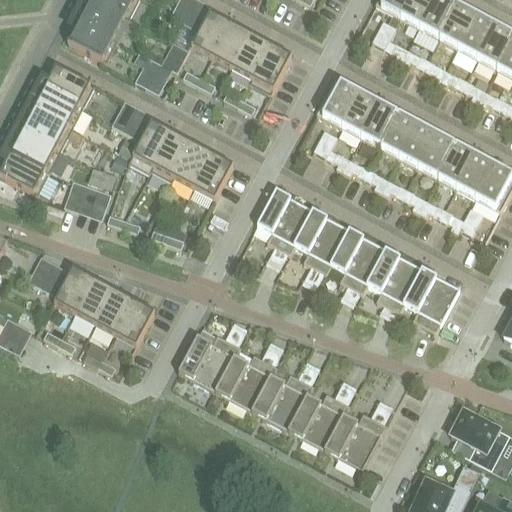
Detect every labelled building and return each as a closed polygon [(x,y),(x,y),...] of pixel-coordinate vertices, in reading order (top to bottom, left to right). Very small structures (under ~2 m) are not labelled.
[(128,26),(140,4),(132,0),(96,0),(93,7),(128,26)] [(310,12),(314,5),(305,0),(297,0),(296,4),(310,12)] [(400,26),(413,0),(381,0),(375,12),(400,26)] [(419,36),(437,3),(432,0),(413,0),(400,26),(419,36)] [(438,46),(456,13),(437,3),(419,36),(438,46)] [(81,29),(78,27),(78,28),(117,48),(124,34),(131,38),(136,30),(128,26),(93,7),(81,29)] [(457,57),(475,23),(456,13),(438,46),(457,57)] [(182,29),(185,22),(173,16),(170,23),(182,29)] [(212,64),(230,30),(229,29),(229,31),(210,21),(211,19),(209,19),(191,53),(212,64)] [(185,22),(182,29),(194,35),(197,28),(185,22)] [(476,67),(494,33),(475,23),(457,57),(476,67)] [(106,69),(117,48),(78,28),(67,49),(106,69)] [(396,35),(383,28),(372,48),(385,55),(396,35)] [(232,75),(250,41),(249,40),(249,42),(230,32),(231,30),(230,30),(212,64),(232,75)] [(495,77),(511,45),(511,42),(494,33),(476,67),(495,77)] [(249,90),(270,51),(269,53),(250,43),(251,41),(250,41),(232,75),(251,86),(249,90)] [(511,86),(511,45),(495,77),(511,86)] [(401,69),(408,57),(395,50),(391,58),(397,62),(394,66),(401,69)] [(270,51),(249,90),(270,101),(291,63),(290,62),(289,63),(270,53),(271,52),(270,51)] [(408,57),(401,69),(408,73),(410,69),(416,72),(421,64),(408,57)] [(156,77),(160,70),(148,64),(144,71),(156,77)] [(160,70),(156,77),(168,84),(172,76),(161,71),(160,70)] [(439,90),(446,78),(433,71),(429,79),(435,82),(432,86),(439,90)] [(44,94),(83,114),(94,93),(55,73),(44,94)] [(197,92),(201,85),(186,77),(183,84),(197,92)] [(446,78),(439,90),(446,94),(448,89),(454,92),(459,84),(446,78)] [(489,89),(478,83),(474,93),(479,95),(484,98),(485,98),(489,89)] [(201,85),(197,92),(211,99),(215,92),(201,85)] [(341,135),(360,102),(334,88),(316,122),(341,135)] [(477,110),(484,98),(479,95),(471,91),(467,99),(473,102),(470,107),(477,110)] [(71,136),(83,114),(44,94),(47,96),(36,118),(83,142),(71,136)] [(484,98),(477,110),(484,114),(487,110),(492,113),(497,105),(485,98),(484,98)] [(237,113),(241,106),(227,99),(223,106),(237,113)] [(360,145),(379,112),(360,102),(341,135),(360,145)] [(241,106),(237,113),(251,121),(255,114),(241,106)] [(380,156),(398,122),(379,112),(360,145),(380,156)] [(79,150),(83,142),(36,118),(24,140),(60,159),(67,144),(79,150)] [(399,166),(417,132),(398,122),(380,156),(399,166)] [(123,138),(127,131),(115,125),(111,132),(123,138)] [(151,178),(171,139),(170,140),(151,130),(152,129),(151,128),(127,173),(147,183),(150,178),(151,178)] [(127,131),(123,138),(135,145),(139,138),(127,131)] [(418,176),(436,142),(417,132),(399,166),(418,176)] [(337,144),(324,137),(313,157),(326,164),(337,144)] [(171,189),(192,150),(191,149),(190,151),(171,141),(172,139),(171,139),(151,178),(171,189)] [(48,181),(60,159),(24,140),(13,162),(10,160),(9,161),(48,181)] [(437,186),(455,153),(436,142),(418,176),(437,186)] [(134,151),(124,146),(116,159),(127,165),(134,151)] [(193,195),(212,161),(211,160),(210,162),(191,152),(192,150),(171,189),(174,185),(193,195)] [(456,197),(474,163),(455,153),(437,186),(456,197)] [(343,179),(349,166),(337,159),(332,168),(338,171),(336,175),(343,179)] [(0,182),(37,202),(48,181),(9,161),(0,178),(0,182)] [(121,177),(122,178),(128,167),(117,161),(112,173),(121,177)] [(212,161),(193,195),(214,206),(232,172),(231,171),(230,173),(212,163),(212,161)] [(475,207),(493,173),(474,163),(456,197),(475,207)] [(349,166),(343,179),(350,182),(352,178),(358,181),(362,173),(349,166)] [(511,183),(493,173),(475,207),(500,220),(511,198),(511,183)] [(115,182),(105,179),(101,192),(111,196),(115,182)] [(381,199),(387,187),(375,180),(370,188),(376,191),(374,195),(381,199)] [(387,187),(381,199),(388,203),(390,199),(396,202),(400,194),(387,187)] [(83,200),(85,192),(73,188),(70,195),(83,200)] [(95,204),(98,196),(85,192),(83,200),(95,204)] [(98,196),(95,204),(108,209),(111,201),(98,196)] [(290,262),(295,253),(314,218),(276,197),(257,233),(272,241),(267,250),(290,262)] [(419,220),(426,207),(413,200),(408,208),(414,212),(412,216),(419,220)] [(426,207),(419,220),(426,223),(428,219),(434,223),(438,214),(426,207)] [(459,236),(472,242),(483,222),(470,215),(463,227),(459,236)] [(326,282),(331,273),(350,237),(314,218),(295,253),(308,260),(303,269),(326,282)] [(459,236),(463,227),(451,221),(446,229),(452,232),(450,236),(457,240),(459,236)] [(122,235),(125,227),(109,222),(107,229),(122,235)] [(122,235),(137,240),(140,232),(139,232),(125,227),(122,235)] [(165,250),(168,242),(153,237),(150,245),(165,250)] [(363,302),(368,292),(387,257),(350,237),(331,273),(344,280),(339,289),(363,302)] [(168,242),(165,250),(181,255),(183,248),(168,242)] [(404,312),(423,276),(387,257),(368,292),(381,299),(376,309),(399,321),(404,312)] [(74,320),(93,286),(92,285),(91,287),(73,277),(74,275),(72,275),(53,309),(74,320)] [(423,276),(404,312),(417,319),(412,328),(436,341),(460,296),(423,276)] [(39,295),(43,287),(31,281),(27,288),(39,295)] [(94,331),(113,296),(112,296),(111,298),(93,288),(94,286),(93,286),(74,320),(94,331)] [(43,287),(39,295),(51,301),(55,294),(43,287)] [(115,342),(133,307),(132,307),(132,308),(113,298),(114,297),(113,296),(94,331),(115,342)] [(133,307),(115,342),(135,353),(154,318),(153,318),(152,319),(133,309),(134,308),(133,307)] [(0,337),(8,341),(14,329),(7,325),(0,337)] [(511,328),(503,345),(511,350),(511,328)] [(57,352),(61,345),(47,337),(43,345),(57,352)] [(216,400),(235,364),(240,355),(217,343),(212,352),(197,344),(178,379),(216,400)] [(61,345),(57,352),(71,360),(75,353),(61,345)] [(97,374),(101,367),(87,359),(83,366),(97,374)] [(252,419),(272,384),(277,375),(253,362),(248,371),(235,364),(216,400),(252,419)] [(101,367),(97,374),(111,381),(115,374),(101,367)] [(289,439),(308,403),(313,394),(290,382),(285,391),(272,384),(252,419),(289,439)] [(325,458),(345,423),(349,414),(326,401),(321,411),(308,403),(289,439),(325,458)] [(509,443),(463,419),(450,443),(474,456),(469,467),(481,473),(482,473),(491,478),(509,443)] [(345,423),(325,458),(362,478),(386,433),(363,421),(358,430),(345,423)] [(479,479),(482,473),(481,473),(473,469),(470,475),(479,479)] [(463,511),(470,498),(455,490),(453,495),(428,484),(414,511),(463,511)] [(511,511),(511,508),(502,503),(501,505),(505,506),(501,511),(482,511),(480,511),(479,511),(511,511)]
